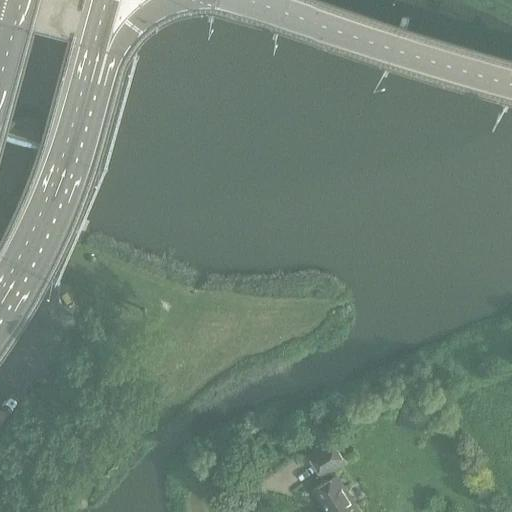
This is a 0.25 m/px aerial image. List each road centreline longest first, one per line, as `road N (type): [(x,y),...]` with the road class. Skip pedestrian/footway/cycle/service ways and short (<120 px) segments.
road 1 (motorway): [(290,0),(511,75)]
road 2 (secondary): [(0,290),(37,214),(72,98)]
road 3 (motorway): [(72,98),(143,0)]
